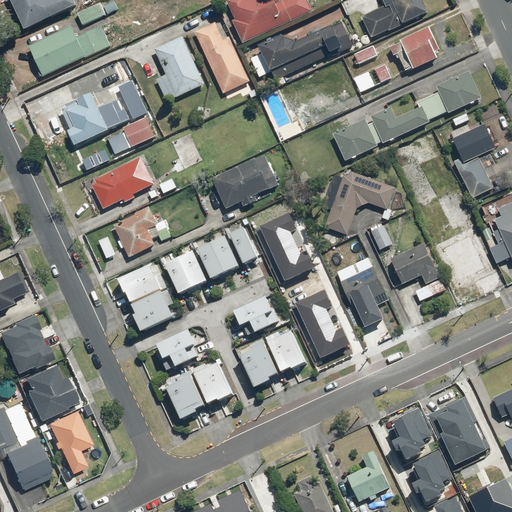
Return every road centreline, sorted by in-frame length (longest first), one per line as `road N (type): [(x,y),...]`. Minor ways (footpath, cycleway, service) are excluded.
road 1 (residential): [(511,327),(164,481)]
road 2 (residential): [(107,356),(0,124)]
road 3 (residential): [(107,356),(265,287)]
road 4 (residential): [(164,481),(107,356)]
